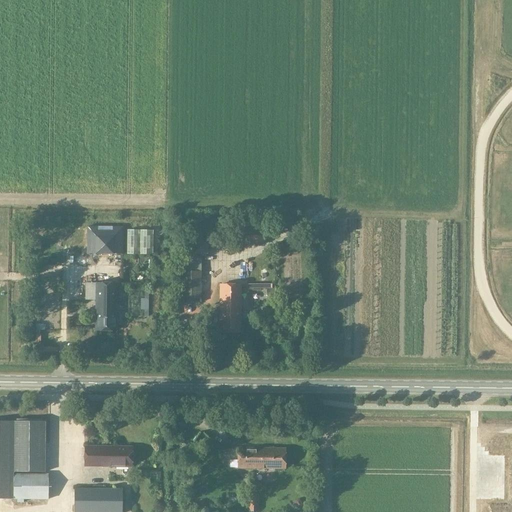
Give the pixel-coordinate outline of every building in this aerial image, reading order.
[(123,255),(123,227),(87,226),(86,248),(80,248),(80,254),(123,255)] [(264,241),(265,228),(240,228),(239,240),(264,241)] [(153,231),(127,230),(127,255),(153,255),(153,231)] [(208,255),(209,240),(193,239),(193,255),(208,255)] [(201,303),(201,272),(182,271),(181,302),(201,303)] [(116,331),(116,284),(96,283),(96,331),(116,331)] [(240,332),(240,285),(220,285),(220,332),(240,332)] [(43,472),(44,421),(0,420),(0,498),(16,499),(16,502),(23,502),(23,499),(48,499),(48,474),(14,474),(14,472),(43,472)] [(183,458),(189,447),(182,443),(176,454),(183,458)] [(132,467),(132,447),(85,447),(84,467),(132,467)] [(238,448),(238,468),(285,469),(285,449),(238,448)] [(121,511),(122,489),(74,488),(73,511),(121,511)] [(256,511),(257,505),(258,494),(247,494),(246,511),(255,511),(256,511)]
